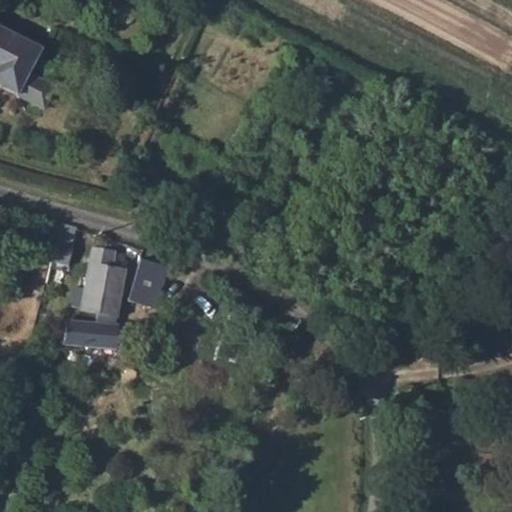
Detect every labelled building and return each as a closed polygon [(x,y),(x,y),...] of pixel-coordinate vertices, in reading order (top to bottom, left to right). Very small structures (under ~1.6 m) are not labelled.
[(7,43),(0,39),(0,95),(16,104),(27,81),(39,57),(8,41),(7,43)] [(55,95),(27,81),(16,104),(43,117),(55,95)] [(53,240),(48,262),(66,265),(69,244),(53,240)] [(83,287),(82,294),(116,301),(121,269),(107,266),(110,250),(88,246),(83,287)] [(138,259),(126,301),(146,306),(157,264),(138,259)] [(74,286),(73,293),(82,294),(83,287),(74,286)] [(73,293),(70,306),(79,308),(82,294),(73,293)] [(82,294),(79,308),(79,310),(113,317),(116,301),(82,294)]
